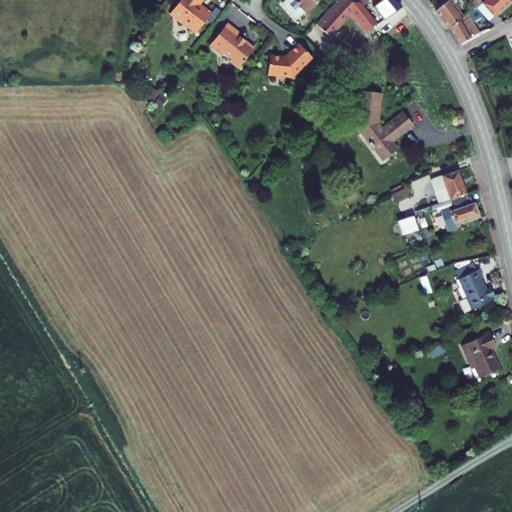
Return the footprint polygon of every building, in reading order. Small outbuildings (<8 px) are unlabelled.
[(182,0),(178,6),(176,17),(183,23),(185,20),(192,25),(192,28),(197,32),(202,33),(216,15),(210,10),(207,10),(203,7),(208,0),(182,0)] [(296,0),(307,12),(317,3),(315,1),(316,0),(296,0)] [(338,0),(336,3),(349,14),(362,0),(338,0)] [(380,0),(376,4),(385,16),(401,1),(399,0),(380,0)] [(451,26),(454,24),(465,15),(456,0),(443,0),(437,4),(451,26)] [(487,0),(498,11),(509,0),(487,0)] [(318,23),(330,34),(349,14),(336,3),(318,23)] [(479,3),(474,7),(479,16),(486,11),(479,3)] [(454,24),(463,42),(486,30),(479,16),(474,7),(465,15),(454,24)] [(228,23),(211,45),(222,55),(224,52),(232,58),(230,61),(239,68),(255,48),(238,35),(240,33),(228,23)] [(270,75),(294,77),(313,57),(299,43),(286,57),(271,56),(270,75)] [(361,122),(389,156),(404,143),(400,138),(423,120),(412,106),(389,125),(384,118),(387,88),(366,85),(361,122)] [(145,97),(154,101),(158,92),(149,88),(145,97)] [(447,181),(453,197),(468,192),(459,168),(444,173),(434,179),(436,184),(447,181)] [(394,195),(399,210),(414,204),(409,190),(394,195)] [(426,215),(431,230),(445,224),(447,228),(458,224),(457,220),(479,212),(476,200),(470,202),(468,192),(453,197),(439,202),(441,210),(426,215)] [(420,208),(395,218),(401,232),(426,222),(420,208)] [(477,256),(457,260),(459,268),(479,263),(477,256)] [(458,277),(460,276),(463,288),(454,290),(457,301),(484,294),(490,290),(488,282),(484,284),(481,271),(483,271),(481,263),(479,263),(459,268),(456,268),(458,277)] [(495,358),(493,359),(489,349),(495,346),(488,333),(473,340),(473,341),(465,345),(468,353),(465,354),(472,367),(475,366),(480,377),(499,368),(495,358)] [(431,357),(445,351),(441,342),(427,348),(431,357)]
